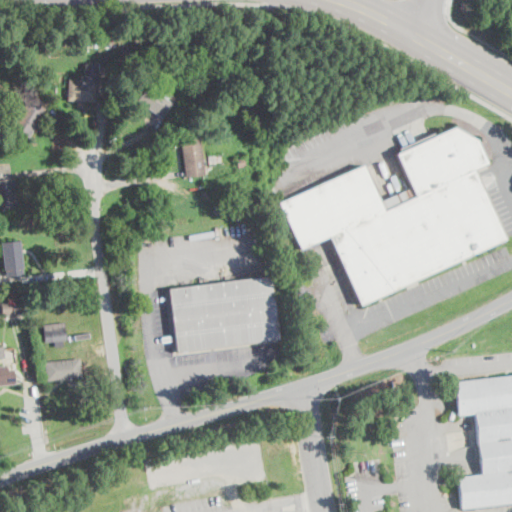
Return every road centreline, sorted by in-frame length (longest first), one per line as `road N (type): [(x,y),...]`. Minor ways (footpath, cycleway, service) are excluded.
road 1 (tertiary): [(511,300),(302,386),(0,478)]
road 2 (residential): [(124,438),(89,166)]
road 3 (primary): [(511,92),(342,0)]
road 4 (residential): [(324,511),(302,386)]
